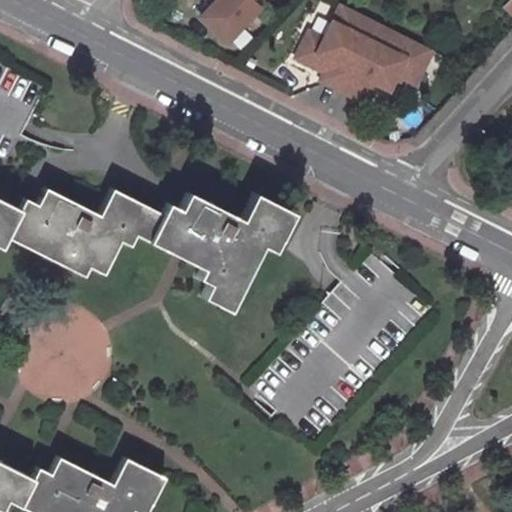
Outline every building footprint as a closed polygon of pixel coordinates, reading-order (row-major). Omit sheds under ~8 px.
[(252,4),(248,0),(208,0),(191,18),(224,50),(261,11),(252,4)] [(319,72),(338,83),(371,12),(349,0),(340,0),(333,14),(327,11),(316,32),(301,25),(290,47),(308,57),(311,51),(321,57),(326,59),(319,72)] [(340,0),(332,0),(327,11),(333,14),(340,0)] [(511,8),(511,0),(498,0),(510,11),(511,8)] [(426,41),(371,12),(338,83),(353,90),(366,66),(372,69),(373,75),(382,80),(388,68),(407,78),(426,41)] [(0,239),(65,273),(71,262),(81,267),(96,275),(114,241),(120,231),(130,237),(194,270),(207,277),(202,285),(194,299),(223,313),(257,248),(263,236),(275,242),(290,215),(250,195),(238,218),(185,191),(175,208),(169,219),(158,213),(108,188),(95,212),(42,185),(32,203),(27,211),(15,205),(0,197),(0,239)] [(15,205),(27,211),(32,203),(20,196),(15,205)] [(175,208),(164,202),(158,213),(169,219),(175,208)] [(114,241),(124,247),(130,237),(120,231),(114,241)] [(268,255),(275,242),(263,236),(257,248),(268,255)] [(71,262),(65,273),(75,279),(81,267),(71,262)] [(190,279),(202,285),(207,277),(194,270),(190,279)] [(0,507),(9,511),(123,511),(124,511),(130,500),(142,506),(156,478),(117,459),(103,486),(50,457),(40,476),(35,486),(22,479),(0,467),(0,507)] [(40,476),(28,469),(22,479),(35,486),(40,476)] [(125,511),(138,511),(142,506),(130,500),(124,511),(125,511)]
